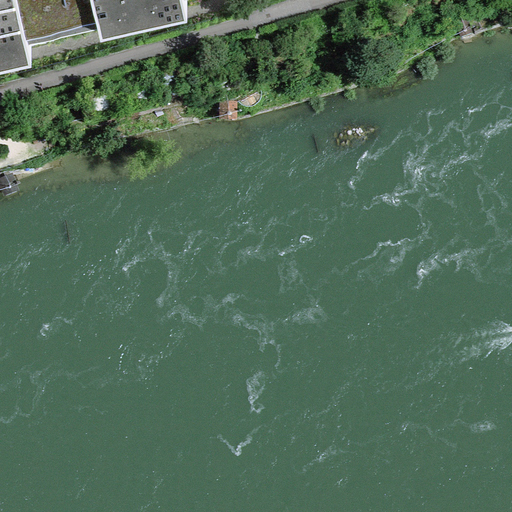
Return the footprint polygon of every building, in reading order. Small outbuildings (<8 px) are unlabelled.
[(28,20),(23,0),(0,0),(0,42),(31,36),(28,20)] [(23,0),(28,20),(99,3),(100,11),(148,0),(23,0)] [(467,19),(455,22),(461,40),(473,36),(467,19)] [(237,102),(220,102),(220,123),(237,123),(237,102)] [(0,192),(3,192),(5,199),(20,194),(13,175),(0,179),(0,192)]
